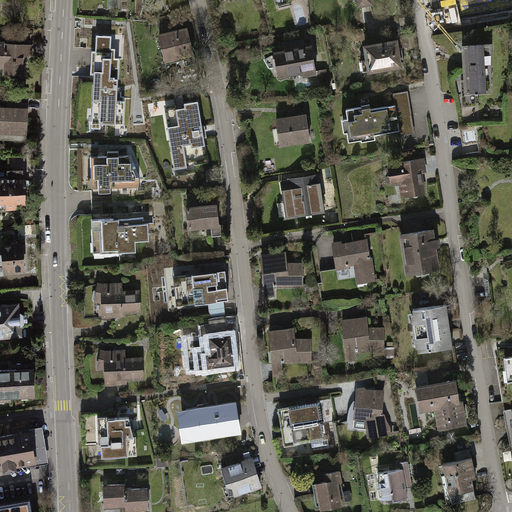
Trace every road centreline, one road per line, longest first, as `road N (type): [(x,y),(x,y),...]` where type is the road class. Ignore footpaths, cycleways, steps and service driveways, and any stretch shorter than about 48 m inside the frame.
road 1 (residential): [(198,0),(222,112),(253,385),(275,471),(295,511)]
road 2 (residential): [(419,0),(504,511)]
road 3 (secondary): [(61,0),(56,248),(69,511)]
